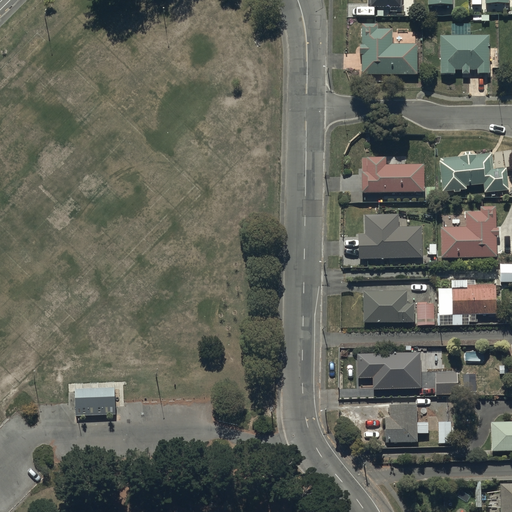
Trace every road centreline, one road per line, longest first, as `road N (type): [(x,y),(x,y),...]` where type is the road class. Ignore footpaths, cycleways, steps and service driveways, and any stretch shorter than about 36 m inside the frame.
road 1 (tertiary): [(305,107),(303,404),(320,455),(365,511)]
road 2 (residential): [(305,107),(511,117)]
